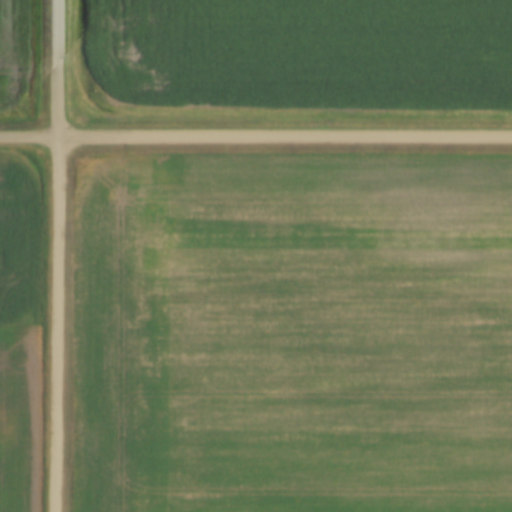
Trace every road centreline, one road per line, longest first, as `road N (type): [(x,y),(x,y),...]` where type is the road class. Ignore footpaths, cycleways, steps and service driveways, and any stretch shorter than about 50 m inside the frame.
road 1 (residential): [(58,0),(56,511)]
road 2 (residential): [(0,139),(511,138)]
